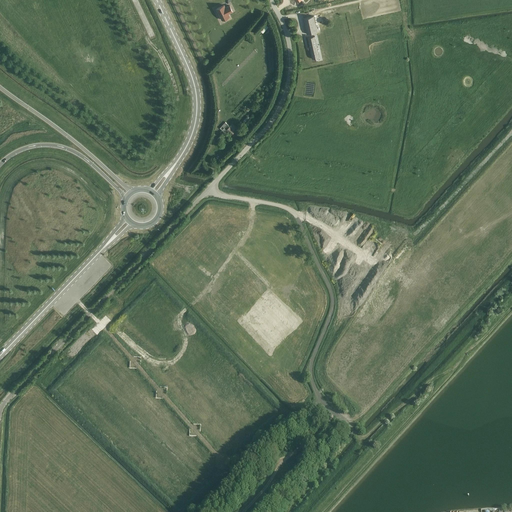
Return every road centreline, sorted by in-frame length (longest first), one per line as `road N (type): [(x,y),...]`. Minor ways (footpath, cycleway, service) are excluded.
road 1 (unclassified): [(0,409),(277,112),(290,58),(271,0)]
road 2 (track): [(320,397),(310,367),(331,294),(301,227)]
road 3 (trunk): [(132,191),(0,86)]
road 4 (track): [(199,511),(272,431),(320,397)]
road 5 (secondary): [(189,141),(197,117),(192,74),(157,0)]
road 6 (trunk): [(0,165),(38,144),(59,146),(99,169),(125,198)]
road 7 (secondary): [(93,259),(0,355)]
